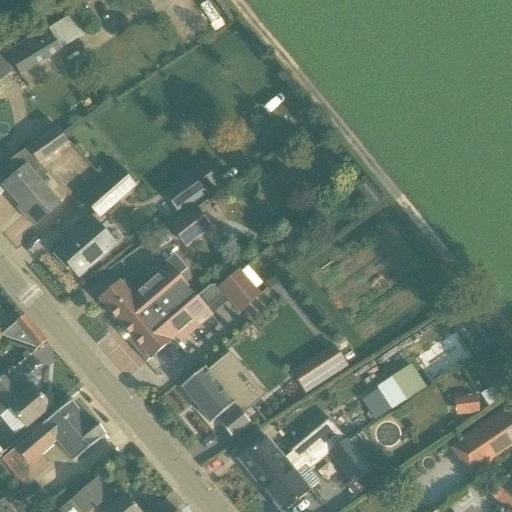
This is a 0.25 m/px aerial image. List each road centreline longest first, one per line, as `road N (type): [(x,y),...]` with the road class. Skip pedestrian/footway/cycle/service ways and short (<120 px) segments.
road 1 (unclassified): [(473,285),(244,0)]
road 2 (residential): [(212,511),(0,265)]
